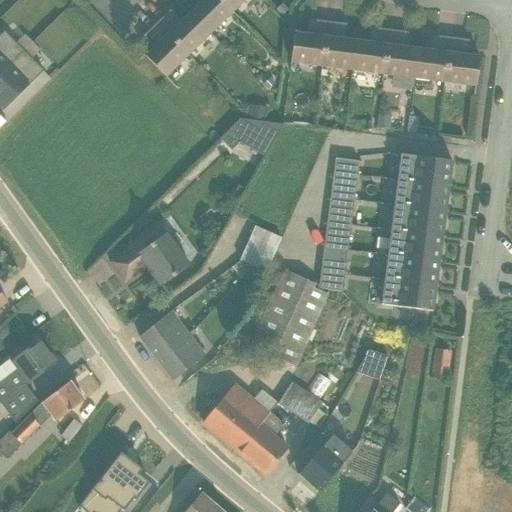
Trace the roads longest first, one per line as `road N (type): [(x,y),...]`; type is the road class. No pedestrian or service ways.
road 1 (residential): [(260,511),(151,410),(0,201)]
road 2 (residential): [(511,12),(480,309)]
